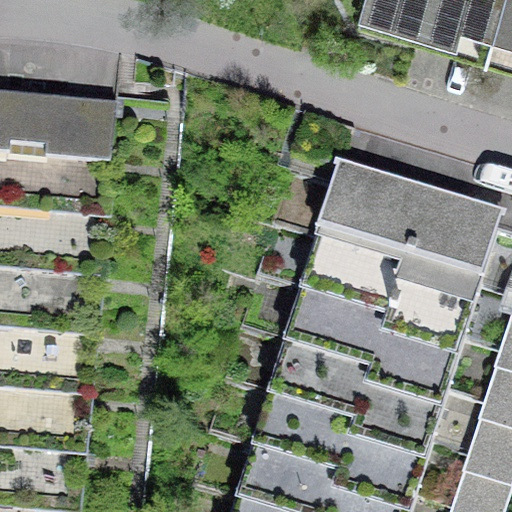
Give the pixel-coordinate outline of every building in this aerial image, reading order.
[(364,0),(358,22),(485,59),(502,0),(364,0)] [(511,0),(502,0),(485,59),(511,66),(511,0)] [(0,84),(0,511),(78,511),(80,500),(84,454),(90,395),(95,343),(102,275),(108,213),(112,176),(119,97),(102,95),(70,92),(35,88),(3,85),(0,84)] [(344,171),(237,511),(415,511),(426,481),(448,409),(463,362),(482,303),(507,223),(490,217),(463,209),(431,199),(403,190),(370,180),(344,171)] [(511,316),(511,317),(451,511),(505,511),(511,491),(511,316)]
